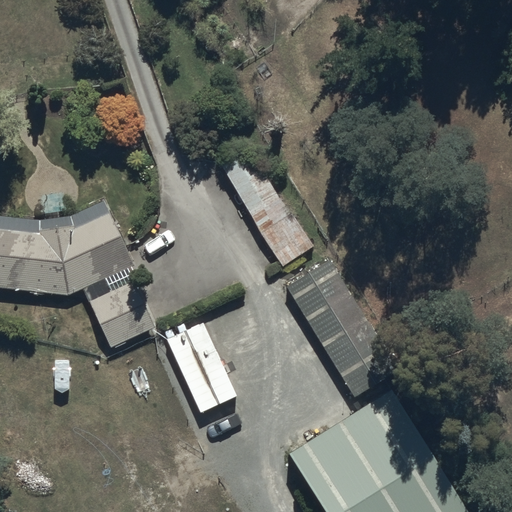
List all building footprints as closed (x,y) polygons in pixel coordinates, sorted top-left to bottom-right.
[(225,179),(227,182),(281,268),(309,250),(254,161),(225,179)] [(103,204),(71,219),(38,225),(0,220),(0,290),(68,298),(82,291),(110,350),(155,328),(135,285),(138,283),(131,269),(133,268),(103,204)] [(328,262),(283,290),(353,399),(397,371),(328,262)] [(237,398),(202,323),(185,331),(183,327),(177,330),(179,335),(174,337),(171,332),(164,335),(167,342),(201,415),(237,398)] [(461,511),(389,396),(285,461),(316,511),(461,511)]
